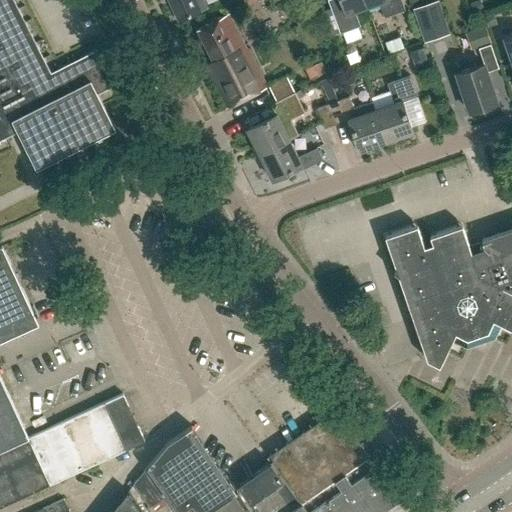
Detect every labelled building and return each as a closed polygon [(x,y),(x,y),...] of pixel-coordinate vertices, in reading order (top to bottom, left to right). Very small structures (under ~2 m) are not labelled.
[(0,0),(0,139),(7,136),(17,131),(36,167),(114,128),(96,93),(117,83),(99,49),(49,74),(11,0),(0,0)] [(167,0),(177,21),(206,8),(202,0),(167,0)] [(339,0),(340,4),(329,8),(339,34),(342,33),(346,43),(361,38),(357,28),(360,27),(354,11),(366,6),(363,0),(339,0)] [(363,0),(366,6),(378,2),(384,18),(392,15),(404,10),(399,0),(363,0)] [(411,0),(403,2),(411,36),(441,28),(434,0),(411,0)] [(246,50),(228,14),(196,30),(212,62),(207,65),(209,70),(207,71),(226,109),(266,88),(247,50),(246,50)] [(511,32),(503,35),(511,64),(511,32)] [(468,110),(496,101),(486,71),(498,67),(490,43),(478,47),(483,63),(456,71),(468,110)] [(390,91),(371,98),(372,101),(375,110),(385,141),(413,131),(403,101),(417,97),(409,75),(387,83),(390,91)] [(259,155),(289,140),(298,135),(290,120),(304,113),(294,93),(275,102),(279,112),(246,129),(259,155)] [(349,96),(327,104),(334,125),(349,120),(359,150),(385,141),(375,110),(372,101),(353,108),(349,96)] [(327,104),(317,107),(324,129),(334,125),(327,104)] [(259,155),(272,179),(300,165),(302,169),(322,159),(316,147),(297,156),(289,140),(259,155)] [(471,252),(462,224),(430,235),(433,243),(424,246),(417,225),(385,236),(427,359),(440,365),(452,341),(467,348),(494,338),(502,323),(511,328),(511,290),(502,286),(505,279),(511,282),(511,231),(484,241),(480,249),(471,252)] [(0,508),(49,485),(28,438),(0,378),(0,340),(32,326),(25,310),(30,308),(4,251),(0,252),(0,508)] [(28,438),(49,485),(126,450),(126,449),(144,441),(123,395),(104,403),(28,438)] [(273,461),(271,462),(306,511),(379,511),(398,499),(368,457),(369,456),(335,409),(269,455),(273,461)] [(186,429),(167,443),(133,484),(149,507),(166,496),(175,510),(189,501),(196,511),(205,511),(207,511),(248,511),(235,493),(232,494),(186,429)] [(306,511),(271,462),(238,484),(256,511),(306,511)] [(142,511),(128,491),(110,511),(142,511)] [(44,511),(66,511),(69,511),(64,499),(43,509),(44,511)]
